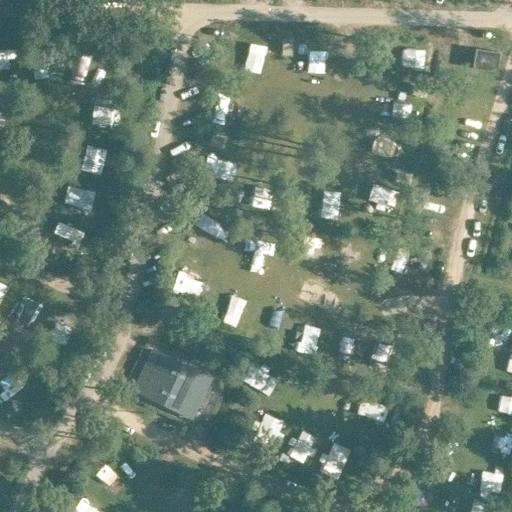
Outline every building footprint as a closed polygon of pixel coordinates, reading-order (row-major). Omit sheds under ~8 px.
[(51,46),(52,69),(70,69),(70,46),(51,46)] [(388,76),(390,50),(363,49),(362,75),(388,76)] [(499,53),(475,49),(472,68),(496,72),(499,53)] [(268,88),(289,89),(291,58),(270,57),(268,88)] [(377,124),(380,102),(348,96),(344,118),(377,124)] [(198,118),(198,133),(226,134),(227,119),(198,118)] [(345,138),(344,162),(370,163),(371,140),(345,138)] [(220,171),(221,148),(197,147),(196,171),(220,171)] [(243,207),(244,185),(228,184),(227,206),(243,207)] [(58,186),(50,219),(70,224),(78,191),(58,186)] [(309,186),(309,202),(319,202),(319,219),(331,220),(331,186),(309,186)] [(376,214),(382,194),(362,188),(355,208),(376,214)] [(167,229),(193,247),(207,226),(181,209),(167,229)] [(294,267),(315,253),(300,232),(280,246),(294,267)] [(256,261),(254,234),(237,234),(239,262),(256,261)] [(344,273),(346,237),(326,236),(324,272),(344,273)] [(199,285),(204,264),(171,256),(166,277),(199,285)] [(204,291),(201,311),(226,315),(228,295),(204,291)] [(387,317),(388,297),(365,296),(364,316),(387,317)] [(334,375),(335,344),(313,343),(312,374),(334,375)] [(212,380),(170,359),(152,350),(133,389),(192,418),(197,408),(203,411),(205,407),(206,408),(212,397),(210,396),(212,393),(206,390),(212,380)] [(476,354),(474,376),(507,380),(509,358),(476,354)] [(229,383),(254,398),(264,380),(239,366),(229,383)] [(475,417),(502,418),(502,401),(476,399),(475,417)] [(279,430),(265,458),(290,471),(304,442),(279,430)] [(460,438),(458,455),(488,458),(490,441),(460,438)] [(317,469),(325,450),(315,446),(307,465),(317,469)] [(81,474),(100,503),(117,492),(97,463),(81,474)] [(467,474),(459,500),(455,499),(450,511),(484,511),(485,510),(480,509),(488,481),(467,474)] [(156,511),(171,511),(181,502),(167,488),(149,506),(156,511)] [(81,511),(83,510),(63,501),(58,511),(81,511)]
